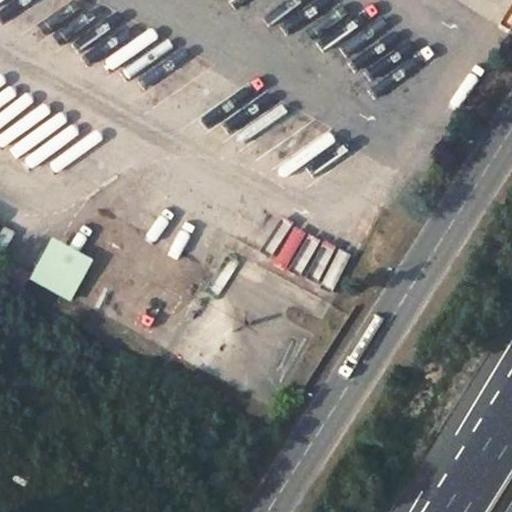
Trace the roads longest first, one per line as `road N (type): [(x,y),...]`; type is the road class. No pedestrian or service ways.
road 1 (unclassified): [(511,126),(265,511)]
road 2 (unknown): [(114,114),(273,193),(311,201),(354,192),(425,129)]
road 3 (unknown): [(186,0),(425,129)]
road 4 (unknown): [(0,176),(34,185),(64,167),(114,114)]
road 5 (unknown): [(0,51),(114,114)]
